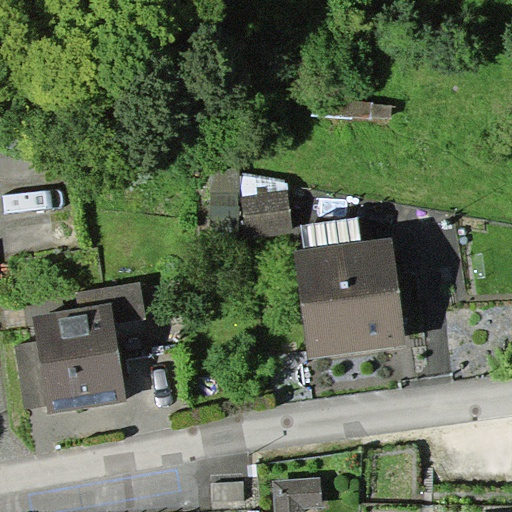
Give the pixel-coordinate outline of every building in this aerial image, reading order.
[(377,96),(317,93),(316,117),(376,120),(377,96)] [(291,189),(242,197),(249,239),(297,231),(291,189)] [(388,252),(306,262),(318,352),(400,341),(388,252)] [(124,399),(111,310),(95,312),(96,322),(61,327),(59,317),(40,320),(54,409),(124,399)] [(211,476),(211,506),(244,506),(243,476),(211,476)] [(323,511),(319,476),(274,482),(277,511),(323,511)]
